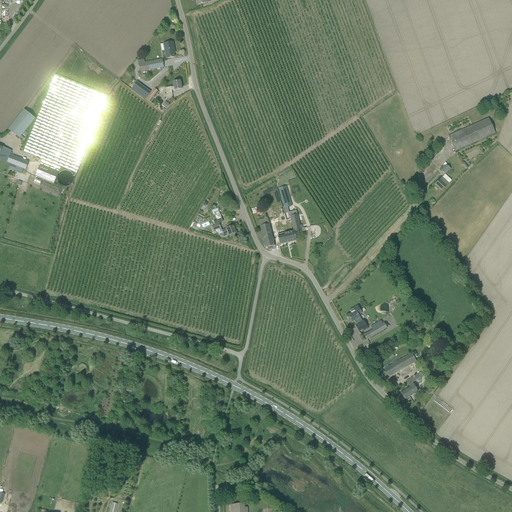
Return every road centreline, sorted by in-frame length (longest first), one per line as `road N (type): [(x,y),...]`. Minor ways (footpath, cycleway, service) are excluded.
road 1 (secondary): [(409,511),(307,426),(234,386),(132,343),(0,316)]
road 2 (unclassified): [(511,490),(389,402),(364,374),(311,276),(267,255)]
road 3 (unclassified): [(267,255),(198,95),(176,0)]
road 4 (unclassified): [(240,355),(0,288)]
